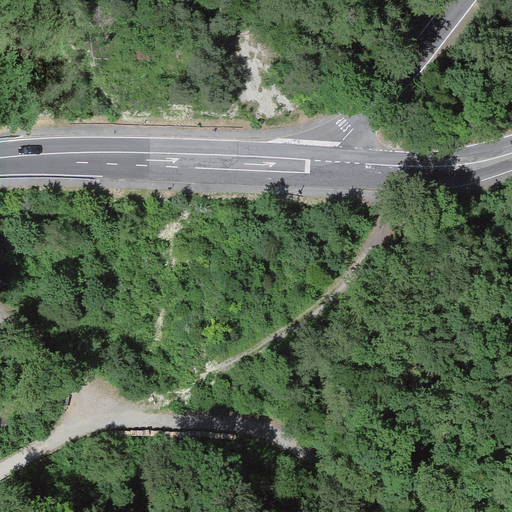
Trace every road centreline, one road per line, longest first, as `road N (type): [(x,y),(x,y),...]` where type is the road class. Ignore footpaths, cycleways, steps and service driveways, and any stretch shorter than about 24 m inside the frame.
road 1 (track): [(0,470),(288,333),(368,257),(394,170)]
road 2 (tertiary): [(0,160),(310,167)]
road 3 (track): [(372,511),(280,438),(116,415)]
road 4 (unclassified): [(310,167),(463,0)]
road 5 (tertiary): [(310,167),(468,167),(511,152)]
road 6 (track): [(0,315),(116,415)]
